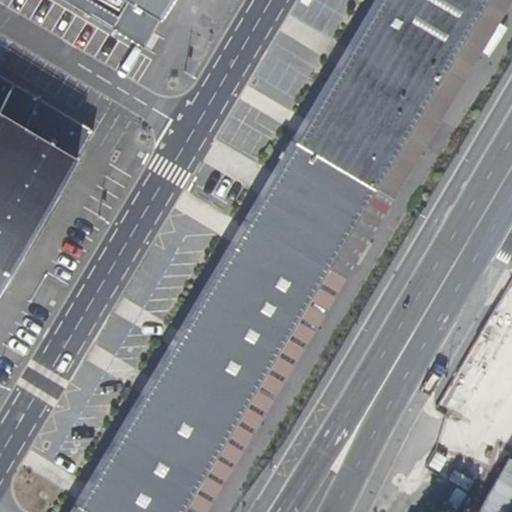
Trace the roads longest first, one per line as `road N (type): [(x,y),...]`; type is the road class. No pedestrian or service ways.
road 1 (primary): [(511,137),(289,511)]
road 2 (unclassified): [(0,454),(191,130)]
road 3 (primary): [(334,511),(511,201)]
road 4 (unclassified): [(191,130),(0,24)]
road 5 (unclassified): [(191,130),(270,0)]
